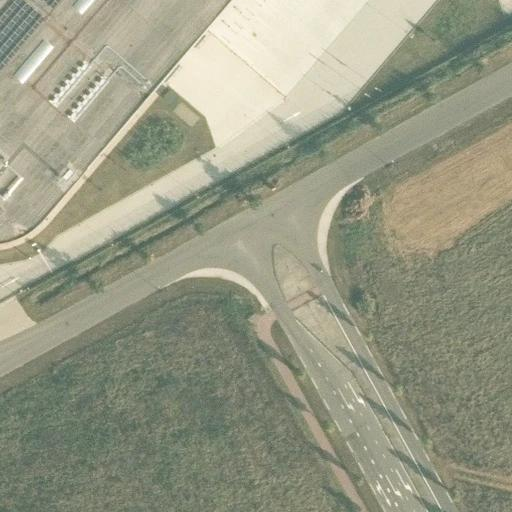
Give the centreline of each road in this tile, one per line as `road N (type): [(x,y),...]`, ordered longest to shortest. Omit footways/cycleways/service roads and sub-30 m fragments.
road 1 (unclassified): [(454,511),(284,204)]
road 2 (unclassified): [(237,230),(399,511)]
road 3 (unclassified): [(237,230),(0,359)]
road 4 (unclassified): [(284,204),(511,79)]
